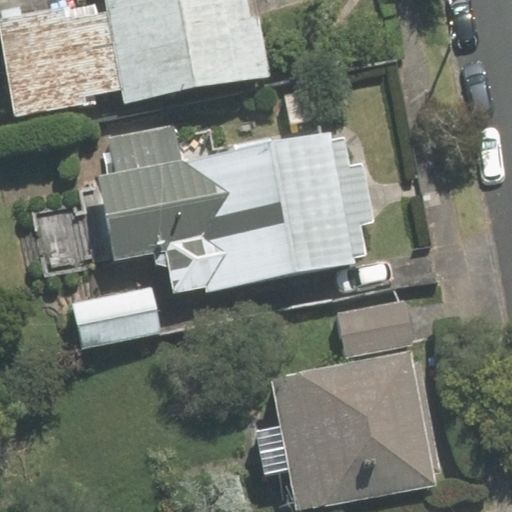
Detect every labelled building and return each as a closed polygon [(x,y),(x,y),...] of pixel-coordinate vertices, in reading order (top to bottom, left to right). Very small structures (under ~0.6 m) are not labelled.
[(249,20),(245,0),(102,0),(106,18),(70,24),(67,13),(0,25),(0,29),(19,126),(87,112),(85,100),(121,93),(125,114),(269,86),(256,19),(249,20)] [(182,171),(175,134),(111,146),(119,184),(101,188),(116,269),(166,260),(174,299),(206,293),(206,298),(354,269),(353,266),(370,264),(363,232),(374,230),(363,172),(351,173),(346,145),(330,149),(329,143),(182,171)] [(73,310),(80,350),(158,335),(150,295),(73,310)] [(402,304),(336,316),(346,364),(412,352),(402,304)] [(412,372),(409,362),(271,389),(280,428),(256,433),(265,481),(288,477),(295,511),(338,511),(434,494),(433,484),(443,482),(421,370),(412,372)]
